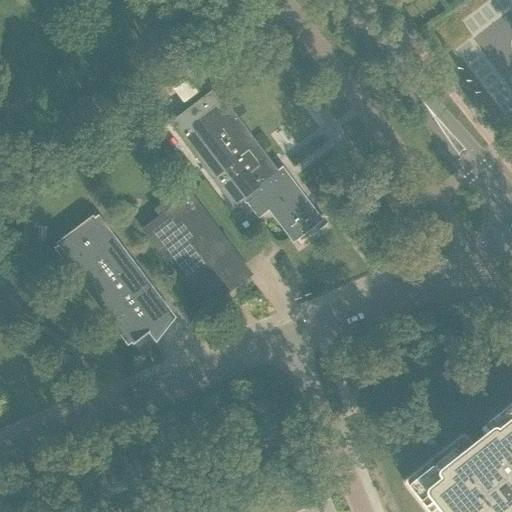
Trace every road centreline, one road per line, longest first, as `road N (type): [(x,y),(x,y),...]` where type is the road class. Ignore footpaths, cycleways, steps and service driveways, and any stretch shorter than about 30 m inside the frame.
road 1 (unclassified): [(284,0),(478,252)]
road 2 (unclassified): [(0,457),(288,337)]
road 3 (unclassified): [(288,337),(478,252)]
road 4 (residential): [(288,337),(362,511)]
road 5 (tertiary): [(431,114),(344,0)]
road 6 (tertiary): [(431,114),(454,160),(511,225)]
